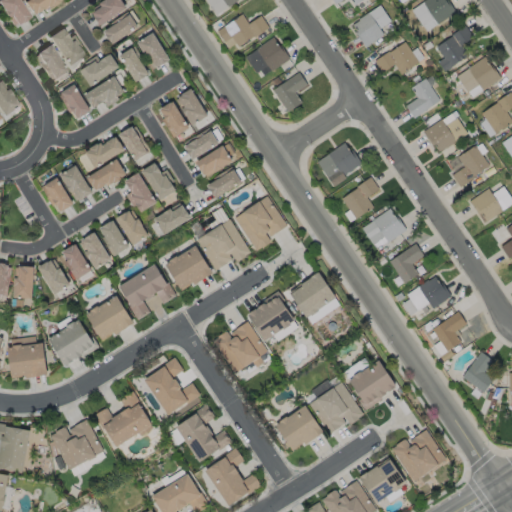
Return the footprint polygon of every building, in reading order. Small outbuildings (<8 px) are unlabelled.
[(0,10),(0,0),(15,0),(26,18),(10,28),(0,10)] [(21,2),(24,0),(58,0),(30,17),(21,2)] [(92,10),(107,0),(120,0),(126,8),(101,24),(92,10)] [(205,0),(216,16),(242,0),(205,0)] [(430,0),(414,12),(429,33),(456,13),(446,0),(430,0)] [(351,24),(366,49),(385,37),(380,28),(390,22),(380,6),(351,24)] [(104,31),(129,14),(139,29),(114,45),(104,31)] [(220,33),(224,41),(233,36),(238,46),(268,29),(262,18),(251,24),(247,17),(220,33)] [(440,64),(446,72),(465,58),(458,48),(472,37),(466,28),(438,48),(440,64)] [(47,39),(60,29),(80,56),(66,65),(47,39)] [(138,44),(154,35),(169,61),(153,70),(138,44)] [(247,58),(261,78),(288,59),(274,39),(247,58)] [(434,47),(427,52),(423,46),(430,41),(434,47)] [(418,49),(426,60),(403,74),(396,65),(383,73),(376,62),(406,42),(413,52),(418,49)] [(32,55),(46,46),(63,72),(48,81),(32,55)] [(120,58),(133,50),(149,75),(136,83),(120,58)] [(75,76),(109,54),(118,68),(84,90),(75,76)] [(457,79),(473,100),(500,80),(485,59),(457,79)] [(277,107),(281,115),(300,104),(294,93),(308,85),(301,73),(268,92),(277,107)] [(85,96),(114,79),(123,94),(93,111),(85,96)] [(412,90),(419,100),(406,109),(414,121),(441,102),(426,81),(412,90)] [(57,96),(72,86),(88,112),(73,121),(57,96)] [(177,98),(194,125),(209,116),(192,89),(177,98)] [(0,116),(12,108),(0,90),(0,116)] [(511,96),(482,116),(496,136),(511,125),(511,121),(507,114),(511,110),(511,96)] [(159,111),(173,102),(189,129),(175,137),(159,111)] [(427,135),(440,154),(468,135),(455,115),(427,135)] [(118,136),(132,128),(147,153),(133,161),(118,136)] [(185,146),(193,161),(220,145),(211,131),(185,146)] [(86,153),(94,168),(124,151),(116,137),(86,153)] [(511,137),(502,145),(511,158),(511,137)] [(319,162),(335,186),(363,167),(347,144),(319,162)] [(449,168),(461,187),(492,168),(477,145),(459,157),(459,162),(449,168)] [(197,163),(206,177),(232,161),(224,147),(197,163)] [(87,179),(95,193),(125,176),(117,162),(87,179)] [(142,172),(161,200),(175,191),(157,162),(142,172)] [(60,177),(75,168),(91,194),(76,203),(60,177)] [(208,186),(216,200),(243,185),(235,170),(208,186)] [(124,182),(141,212),(156,203),(139,173),(124,182)] [(41,188),(56,179),(72,205),(56,214),(41,188)] [(342,200),(356,221),(374,209),(367,199),(379,191),(372,180),(342,200)] [(471,202),(485,223),(511,205),(511,200),(504,188),(493,195),(490,189),(471,202)] [(236,220),(256,249),(288,228),(268,198),(236,220)] [(160,210),(155,213),(152,207),(157,204),(160,210)] [(155,221),(165,237),(192,220),(182,204),(155,221)] [(215,220),(206,224),(208,229),(227,220),(221,207),(211,211),(215,220)] [(116,219),(131,210),(148,237),(134,246),(116,219)] [(374,221),(389,244),(406,232),(392,210),(374,221)] [(98,229),(112,220),(129,248),(116,257),(98,229)] [(198,240),(217,273),(249,254),(230,221),(198,240)] [(511,238),(506,229),(511,225),(511,257),(510,259),(503,249),(511,242),(511,238)] [(79,243),(95,270),(111,261),(95,234),(79,243)] [(162,258),(183,293),(212,275),(191,240),(162,258)] [(60,255),(75,246),(91,271),(77,281),(60,255)] [(390,263),(405,286),(418,278),(411,266),(423,258),(416,247),(390,263)] [(36,270),(52,260),(69,286),(53,296),(36,270)] [(9,264),(0,263),(0,294),(8,295),(9,264)] [(119,288),(138,319),(175,297),(155,266),(119,288)] [(14,269),(32,269),(31,300),(13,299),(14,269)] [(292,296),(309,320),(338,299),(321,275),(292,296)] [(408,297),(422,317),(451,298),(438,277),(408,297)] [(86,317),(102,343),(133,325),(117,298),(86,317)] [(251,317),(267,341),(296,322),(279,298),(251,317)] [(433,331),(447,353),(461,344),(454,333),(466,325),(459,314),(433,331)] [(453,331),(464,347),(487,331),(476,315),(453,331)] [(50,340),(67,367),(97,348),(80,321),(50,340)] [(216,343),(236,374),(268,354),(249,323),(216,343)] [(9,350),(13,380),(47,375),(43,345),(9,350)] [(481,353),(463,380),(484,395),(494,380),(484,373),(493,361),(481,353)] [(145,380),(170,416),(199,396),(175,360),(145,380)] [(350,383),(368,408),(398,387),(380,362),(350,383)] [(312,404),(332,435),(362,415),(342,385),(312,404)] [(98,419),(118,450),(155,428),(135,396),(98,419)] [(177,428),(203,464),(231,444),(206,408),(177,428)] [(277,427),(293,453),(324,434),(307,408),(277,427)] [(54,438),(70,471),(104,454),(88,421),(54,438)] [(0,425),(0,468),(26,473),(33,431),(0,425)] [(393,451),(413,483),(447,462),(426,430),(393,451)] [(205,474),(232,510),(261,488),(235,453),(205,474)] [(362,480),(379,505),(408,485),(390,460),(362,480)] [(0,475),(0,511),(4,511),(9,477),(0,475)] [(154,500),(161,511),(202,511),(209,508),(190,477),(154,500)] [(324,503),(330,511),(377,511),(357,481),(324,503)] [(324,511),(318,501),(305,508),(307,511),(324,511)]
